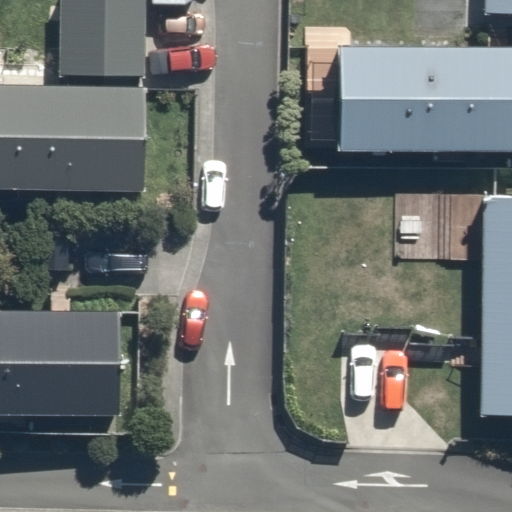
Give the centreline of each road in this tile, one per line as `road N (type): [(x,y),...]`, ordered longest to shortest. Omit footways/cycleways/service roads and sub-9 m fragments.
road 1 (residential): [(228,484),(249,0)]
road 2 (residential): [(511,497),(435,485),(228,484)]
road 3 (residential): [(228,484),(0,485)]
